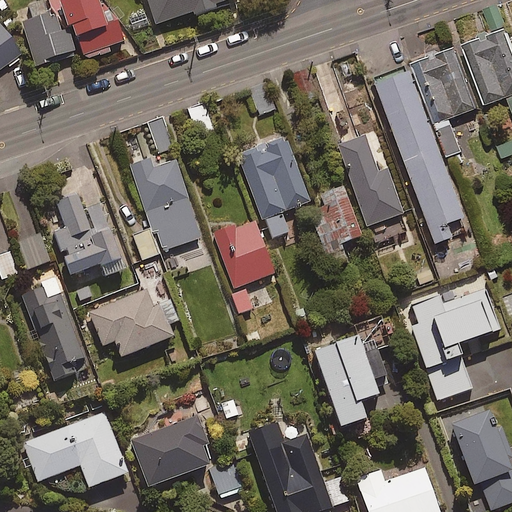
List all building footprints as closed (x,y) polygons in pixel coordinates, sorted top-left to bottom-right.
[(57,0),(66,26),(70,24),(81,59),(123,45),(115,19),(103,23),(95,0),(57,0)] [(147,0),(155,23),(223,0),(147,0)] [(74,50),(67,29),(59,31),(53,12),(21,22),(34,63),(74,50)] [(0,25),(0,69),(20,56),(1,25),(0,25)] [(464,42),(487,103),(508,95),(511,106),(511,45),(505,27),(464,42)] [(477,106),(454,46),(412,61),(447,155),(460,150),(448,117),(477,106)] [(372,82),(433,244),(453,236),(449,227),(464,222),(406,69),(372,82)] [(277,109),(270,86),(251,92),(258,114),(277,109)] [(173,148),(164,119),(148,124),(157,153),(173,148)] [(377,174),(363,136),(337,145),(373,244),(408,231),(386,170),(377,174)] [(308,203),(285,139),(238,156),(268,239),(288,232),(281,212),(308,203)] [(511,139),(500,144),(505,157),(511,154),(511,139)] [(152,168),(149,159),(130,165),(158,251),(199,238),(174,160),(152,168)] [(341,184),(311,195),(322,225),(317,226),(331,266),(347,260),(342,245),(360,239),(341,184)] [(82,210),(76,194),(55,202),(64,226),(53,230),(70,275),(99,264),(104,276),(123,269),(98,203),(82,210)] [(273,273),(253,220),(213,235),(232,288),(273,273)] [(157,254),(148,231),(132,237),(141,260),(157,254)] [(49,261),(39,235),(18,243),(27,269),(49,261)] [(0,273),(2,280),(17,274),(9,252),(0,255),(0,273)] [(498,328),(483,279),(407,304),(418,337),(415,338),(435,401),(471,389),(456,342),(498,328)] [(87,368),(56,281),(22,293),(53,380),(87,368)] [(151,304),(144,289),(87,312),(101,346),(115,340),(121,356),(172,336),(167,324),(176,320),(167,297),(151,304)] [(252,309),(244,289),(231,294),(240,314),(252,309)] [(389,345),(380,316),(351,326),(355,336),(313,349),(339,426),(364,418),(358,400),(377,394),(372,378),(384,374),(376,350),(389,345)] [(511,471),(507,460),(511,457),(511,453),(500,423),(494,426),(487,410),(449,426),(473,485),(479,483),(490,511),(511,502),(511,471)] [(126,472),(104,412),(22,443),(37,481),(79,465),(87,487),(126,472)] [(207,444),(197,416),(128,440),(145,486),(208,465),(201,446),(207,444)] [(284,442),(277,423),(246,434),(274,511),(317,511),(349,501),(341,478),(324,484),(306,434),(284,442)] [(238,464),(213,469),(218,496),(243,491),(238,464)] [(438,511),(424,468),(384,482),(380,470),(356,478),(366,511),(438,511)]
